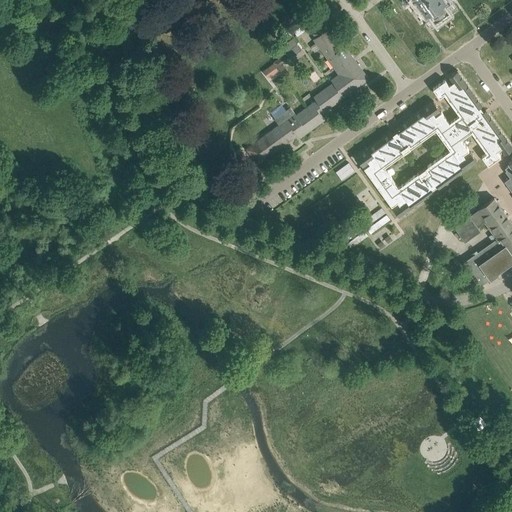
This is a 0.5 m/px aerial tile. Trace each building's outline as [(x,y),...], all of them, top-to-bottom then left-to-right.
[(446,11),(453,7),(448,0),(413,0),(418,7),(420,6),(425,12),(423,13),(424,14),(430,23),(437,18),(437,16),(439,16),(439,17),(440,17),(440,16),(443,13),(444,14),(445,13),(444,12),(444,11),(446,11)] [(246,148),(257,164),(297,135),(299,138),(325,119),(321,114),(368,79),(362,70),(360,72),(356,68),(359,66),(356,61),(353,63),(351,60),(353,58),(344,45),(342,47),(325,24),(313,33),(316,37),(313,39),(341,77),(313,96),(316,100),(296,115),(290,107),(274,118),(279,124),(246,148)] [(292,37),(280,46),(289,58),(301,49),(292,37)] [(283,63),(287,60),(283,54),(273,62),(283,77),(289,73),(283,63)] [(273,64),(268,67),(273,74),(278,70),(273,64)] [(432,189),(437,185),(438,188),(442,185),(473,163),(476,160),(470,151),(464,155),(463,154),(469,149),(462,140),(461,139),(463,137),(470,132),(471,131),(473,133),(486,152),(482,156),(488,165),(490,163),(500,156),(500,155),(496,151),(498,150),(499,151),(501,150),(504,154),(511,147),(511,145),(488,113),(485,109),(483,111),(480,106),(482,104),(457,70),(448,76),(451,80),(449,82),(450,83),(449,85),(445,80),(445,79),(433,88),(439,97),(444,94),(458,113),(459,114),(457,116),(451,121),(449,122),(448,120),(441,111),(435,115),(434,114),(440,110),(433,101),(399,126),(395,128),(397,130),(392,134),(391,132),(359,154),(356,157),(363,166),(368,161),(369,163),(364,167),(392,205),(397,201),(398,203),(393,207),(399,216),(434,191),(432,189)] [(240,155),(235,158),(240,165),(244,162),(240,155)] [(506,186),(509,184),(511,188),(511,160),(507,164),(508,164),(508,165),(505,168),(506,170),(505,171),(510,177),(506,180),(503,182),(506,186)] [(348,162),(336,172),(341,180),(354,170),(348,162)] [(246,165),(242,168),(247,174),(251,171),(246,165)] [(465,239),(480,228),(478,226),(484,222),(497,240),(464,264),(474,277),(479,285),(480,285),(479,285),(490,277),(490,278),(498,273),(497,272),(511,260),(511,221),(495,198),(455,226),(465,239)] [(367,227),(370,232),(390,221),(383,208),(364,219),(368,226),(367,227)]
